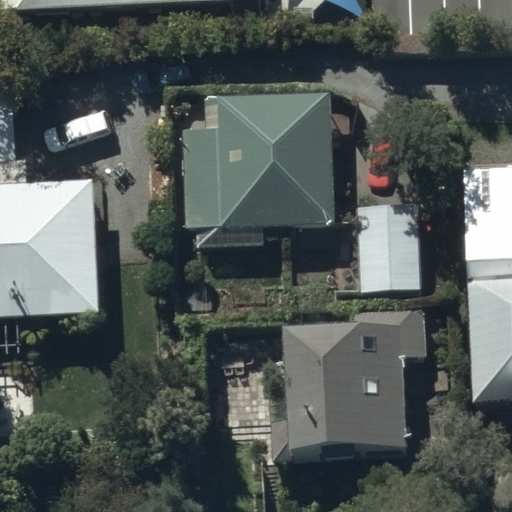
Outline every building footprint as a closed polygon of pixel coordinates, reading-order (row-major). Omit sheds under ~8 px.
[(269,40),(267,0),(0,0),(0,43),(31,49),(269,40)] [(334,106),(205,106),(205,136),(185,136),(185,237),(334,237),(334,106)] [(0,316),(100,313),(95,179),(28,182),(27,155),(0,156),(0,316)] [(511,176),(470,178),(481,415),(511,413),(511,176)] [(359,211),(358,287),(421,288),(422,212),(359,211)] [(424,308),(352,308),(352,319),(281,319),(281,455),(401,455),(401,357),(424,357),(424,308)]
